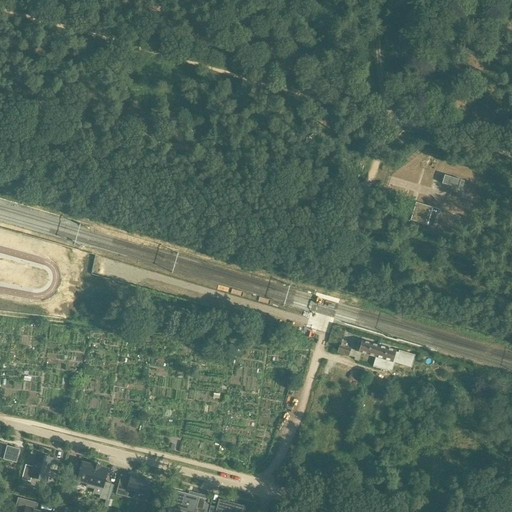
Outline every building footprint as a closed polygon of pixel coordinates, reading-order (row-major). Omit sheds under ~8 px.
[(443,174),(441,183),(461,189),(463,180),(443,174)] [(389,184),(382,192),(389,199),(396,191),(389,184)] [(415,202),(410,219),(432,226),(437,209),(415,202)] [(339,347),(338,354),(347,356),(349,350),(344,348),(349,332),(345,330),(340,347),(339,347)] [(357,342),(355,349),(360,350),(359,354),(375,358),(378,347),(377,347),(362,343),(357,342)] [(375,358),(372,368),(388,373),(391,363),(392,360),(396,361),(405,364),(408,354),(399,352),(398,354),(394,352),(378,347),(375,358)] [(340,370),(336,385),(345,388),(349,373),(340,370)] [(0,458),(16,463),(20,450),(10,447),(6,446),(7,444),(0,442),(0,458)] [(47,482),(53,459),(37,454),(33,468),(26,466),(22,479),(30,482),(31,478),(47,482)] [(99,499),(107,501),(111,484),(104,482),(107,470),(100,468),(101,467),(92,464),(91,466),(82,463),(81,469),(79,468),(79,470),(80,470),(77,481),(87,484),(86,487),(94,489),(95,486),(102,488),(99,499)] [(130,478),(128,477),(125,489),(135,492),(133,499),(146,503),(150,488),(148,488),(150,483),(148,482),(149,480),(131,475),(130,478)] [(123,488),(118,486),(115,495),(121,496),(123,488)] [(191,495),(175,491),(170,508),(183,511),(196,511),(198,509),(196,509),(200,496),(192,493),(191,495)] [(210,506),(208,511),(244,511),(245,507),(218,499),(216,507),(210,506)] [(38,504),(23,500),(19,511),(41,511),(36,510),(38,504)]
